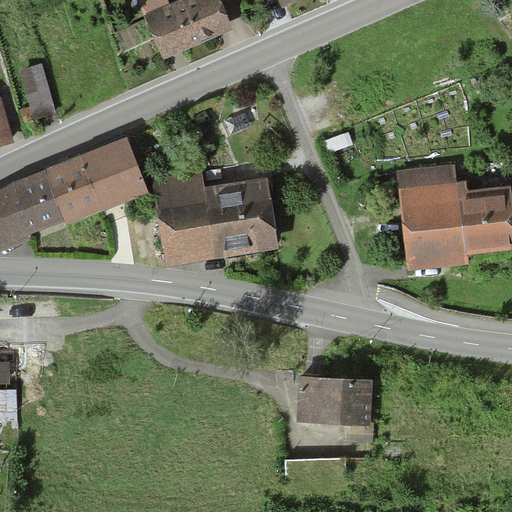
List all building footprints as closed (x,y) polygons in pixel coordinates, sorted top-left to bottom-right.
[(231,31),(218,0),(184,0),(167,7),(164,0),(145,0),(139,3),(163,60),(231,31)] [(276,0),(281,10),(304,0),(276,0)] [(56,115),(43,66),(20,72),(33,121),(56,115)] [(0,147),(15,143),(2,99),(0,99),(0,147)] [(148,192),(126,139),(79,159),(101,211),(148,192)] [(101,211),(79,159),(44,173),(64,221),(66,226),(101,211)] [(457,166),(397,172),(408,271),(468,265),(467,256),(511,251),(511,206),(510,185),(460,190),(457,166)] [(203,171),(152,179),(166,266),(220,258),(277,249),(266,178),(206,188),(203,171)] [(64,221),(44,173),(10,186),(28,235),(64,221)] [(0,252),(31,241),(28,235),(10,186),(0,191),(0,252)] [(11,363),(0,363),(0,422),(18,422),(18,388),(11,388),(11,363)] [(373,380),(297,374),(293,423),(350,427),(369,428),(373,380)]
